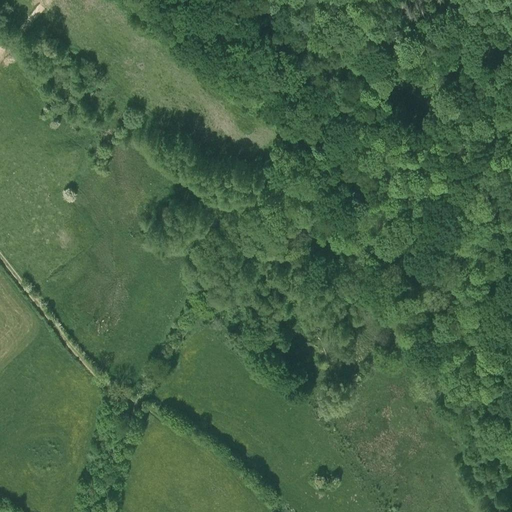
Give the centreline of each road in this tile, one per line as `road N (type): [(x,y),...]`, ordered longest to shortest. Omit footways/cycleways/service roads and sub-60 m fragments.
road 1 (track): [(134,404),(77,355),(0,256)]
road 2 (track): [(134,404),(186,436),(239,484)]
